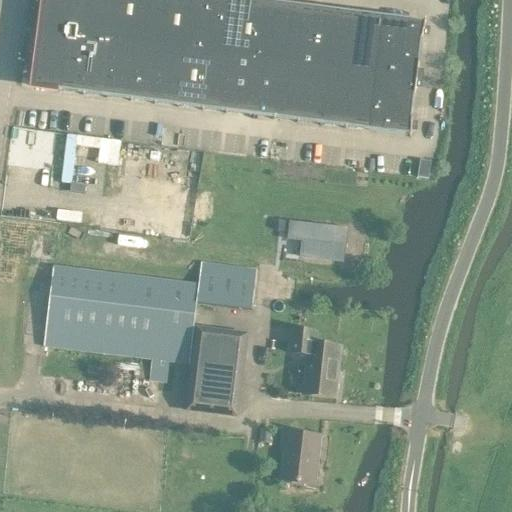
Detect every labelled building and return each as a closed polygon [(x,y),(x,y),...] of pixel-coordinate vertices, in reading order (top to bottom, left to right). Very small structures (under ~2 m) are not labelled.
[(44,15),(42,30),(66,34),(70,0),(46,0),(44,15)] [(70,0),(66,34),(90,37),(94,0),(70,0)] [(94,0),(90,37),(114,40),(118,0),(94,0)] [(118,0),(114,40),(138,43),(143,0),(118,0)] [(143,0),(138,43),(161,46),(167,0),(143,0)] [(167,0),(161,46),(185,49),(191,0),(167,0)] [(191,0),(185,49),(209,52),(215,0),(191,0)] [(215,0),(209,52),(233,55),(240,0),(215,0)] [(240,0),(233,55),(257,58),(264,0),(263,0),(263,1),(254,0),(240,0)] [(264,0),(257,58),(280,61),(288,3),(287,3),(287,4),(265,1),(265,0),(264,0)] [(280,61),(304,64),(312,6),(311,6),(311,7),(289,4),(289,3),(288,3),(280,61)] [(304,64),(328,67),(336,9),(335,9),(335,10),(312,7),(313,6),(312,6),(304,64)] [(328,67),(352,70),(359,12),(359,13),(336,11),(336,9),(328,67)] [(359,12),(352,70),(376,73),(379,45),(383,17),(360,14),(360,12),(359,12)] [(383,17),(379,45),(420,50),(422,38),(425,21),(424,21),(424,22),(383,17)] [(58,91),(59,91),(66,34),(42,30),(40,46),(35,87),(58,90),(58,91)] [(82,94),(90,37),(66,34),(59,91),(59,92),(59,90),(82,93),(82,94)] [(106,97),(106,98),(114,40),(90,37),(82,94),(83,95),(83,93),(106,96),(106,97)] [(129,100),(130,101),(138,43),(114,40),(106,98),(107,98),(107,96),(130,99),(129,100)] [(153,104),(154,104),(161,46),(138,43),(130,101),(131,101),(131,99),(153,102),(153,104)] [(379,45),(376,73),(417,78),(420,50),(379,45)] [(177,107),(178,107),(185,49),(161,46),(154,104),(155,102),(177,105),(177,107)] [(201,110),(209,52),(185,49),(178,107),(178,105),(201,108),(201,110)] [(225,113),(233,55),(209,52),(201,110),(202,110),(202,108),(225,111),(225,113)] [(248,116),(249,116),(257,58),(233,55),(225,113),(226,113),(226,112),(249,114),(248,116)] [(272,119),(273,119),(280,61),(257,58),(249,116),(250,116),(250,115),(272,117),(272,119)] [(296,122),(297,122),(304,64),(280,61),(273,119),(274,118),(296,120),(296,122)] [(320,125),(328,67),(304,64),(297,122),(297,121),(320,124),(320,125)] [(344,128),(352,70),(328,67),(320,125),(321,125),(321,124),(344,127),(344,128)] [(369,130),(372,101),(376,73),(352,70),(344,128),(345,128),(345,127),(369,130)] [(376,73),(372,101),(413,107),(417,78),(376,73)] [(372,101),(369,130),(409,135),(409,136),(411,136),(411,119),(413,107),(372,101)] [(278,220),(277,230),(287,232),(288,221),(278,220)] [(287,232),(287,238),(302,240),(300,256),(341,261),(345,227),(315,224),(289,221),(288,221),(287,232)] [(53,267),(44,346),(189,364),(196,302),(251,310),(256,270),(201,263),(198,285),(53,267)] [(187,410),(236,416),(246,335),(197,329),(187,410)] [(303,394),(335,398),(341,348),(315,344),(317,332),(293,329),(290,352),(308,354),(303,394)] [(260,429),(259,441),(269,442),(270,430),(260,429)] [(281,481),(314,485),(320,436),(283,432),(281,448),(285,448),(281,481)]
